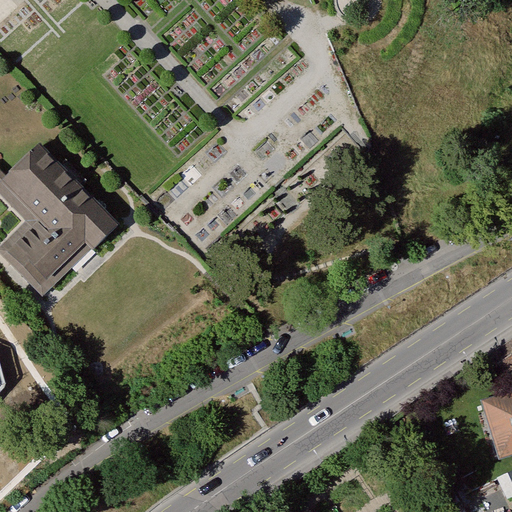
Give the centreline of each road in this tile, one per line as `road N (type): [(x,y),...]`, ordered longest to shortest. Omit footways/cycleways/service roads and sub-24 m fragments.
road 1 (residential): [(511,225),(141,435),(29,511)]
road 2 (primary): [(194,511),(511,299)]
